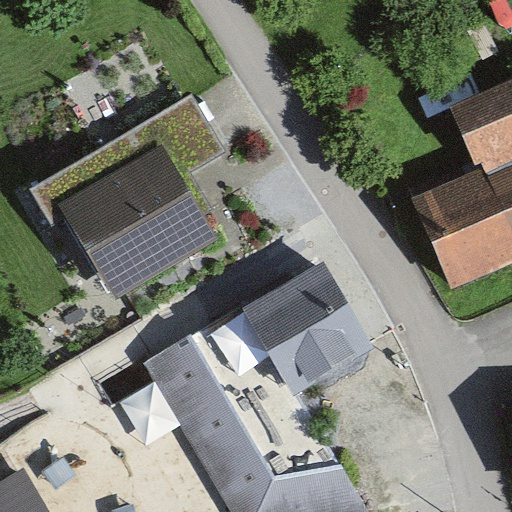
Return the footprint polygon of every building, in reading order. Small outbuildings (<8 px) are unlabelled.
[(468,295),(511,274),(511,99),(462,123),(489,180),(428,209),(468,295)] [(227,161),(192,105),(30,203),(52,240),(66,232),(115,312),(215,251),(199,226),(212,219),(191,183),(227,161)] [(381,354),(333,271),(255,316),(303,399),(381,354)] [(368,511),(349,472),(285,482),(202,344),(158,370),(243,511),(368,511)] [(0,502),(3,511),(53,511),(36,469),(0,483),(0,502)]
